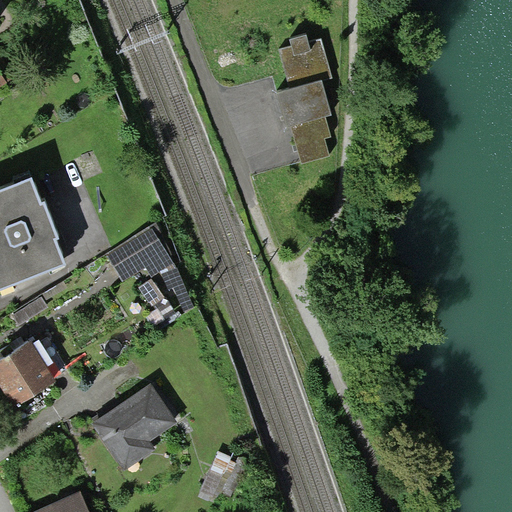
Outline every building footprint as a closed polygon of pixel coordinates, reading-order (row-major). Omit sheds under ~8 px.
[(292,123),(302,161),(327,154),(322,136),(331,134),(325,114),(333,112),(324,81),(334,79),(324,45),(310,49),(307,40),(294,44),(297,53),(278,58),(286,86),(276,89),(287,125),(292,123)] [(43,204),(32,177),(0,189),(0,292),(67,266),(56,239),(59,238),(45,202),(43,204)] [(154,228),(108,255),(124,282),(146,268),(151,277),(160,273),(170,290),(175,288),(184,311),(193,308),(177,268),(154,228)] [(61,377),(37,339),(0,363),(0,376),(18,405),(61,377)] [(182,425),(157,385),(96,421),(126,469),(157,449),(153,443),(182,425)] [(231,481),(239,457),(222,452),(214,475),(231,481)] [(86,511),(79,495),(37,511),(86,511)]
